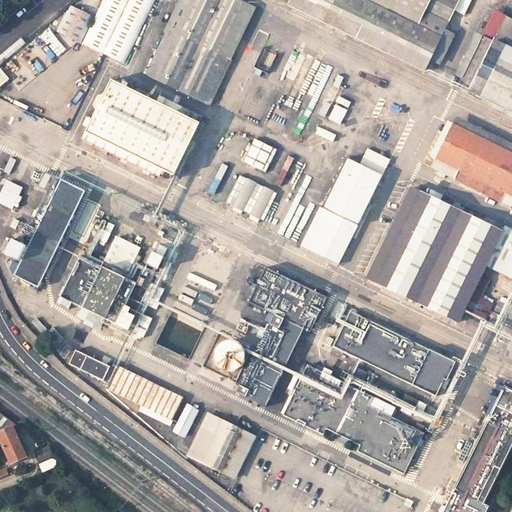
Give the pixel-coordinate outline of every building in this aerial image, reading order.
[(155,0),(102,0),(95,14),(73,2),(60,27),(125,60),(155,0)] [(259,9),(241,0),(180,0),(166,28),(169,29),(146,72),(209,105),(259,9)] [(427,70),(461,0),(295,0),(291,8),(426,73),(427,70)] [(481,38),(457,87),(511,113),(511,23),(504,20),(492,43),(481,38)] [(197,123),(110,78),(80,135),(167,180),(197,123)] [(511,157),(453,128),(432,169),(511,209),(511,157)] [(239,161),(264,172),(274,148),(250,137),(239,161)] [(378,178),(340,159),(297,244),(335,263),(378,178)] [(78,189),(39,171),(32,185),(48,193),(23,245),(6,237),(0,250),(0,252),(15,260),(9,273),(32,284),(78,189)] [(261,221),(273,190),(235,174),(223,206),(261,221)] [(2,178),(0,183),(0,204),(11,209),(21,187),(2,178)] [(499,230),(419,191),(415,198),(496,237),(499,230)] [(415,198),(406,193),(364,281),(454,324),(459,314),(480,323),(487,307),(467,297),(481,268),(507,281),(511,272),(511,235),(499,230),(496,237),(415,198)] [(74,254),(54,294),(125,329),(145,289),(119,276),(134,247),(110,235),(96,265),(74,254)] [(157,254),(146,249),(141,260),(152,265),(157,254)] [(224,267),(225,264),(225,263),(224,259),(222,256),(221,255),(219,252),(216,251),(213,249),(210,249),(207,249),(204,250),(201,251),(198,253),(197,254),(195,257),(194,260),(193,262),(193,266),(194,268),(194,271),(196,274),(198,276),(201,278),(203,279),(206,280),(209,280),(213,280),(216,279),(219,277),(221,275),(223,272),(224,269),(224,267)] [(264,272),(247,306),(272,318),(234,395),(263,409),(300,334),(307,337),(324,302),(264,272)] [(208,300),(208,297),(208,296),(207,293),(206,290),(205,288),(202,286),(199,284),(196,283),(194,282),(191,282),(188,283),(185,284),(180,288),(179,290),(177,293),(177,296),(177,299),(177,302),(178,304),(180,307),(182,310),(184,312),(186,312),(190,313),(193,314),(195,313),(198,313),(201,311),(204,309),(206,306),(207,303),(208,300)] [(154,284),(148,296),(158,301),(164,289),(154,284)] [(183,356),(200,322),(169,306),(152,341),(183,356)] [(442,358),(349,312),(331,350),(432,399),(436,391),(438,392),(450,367),(441,362),(442,358)] [(140,314),(131,332),(140,337),(149,319),(140,314)] [(214,331),(196,367),(228,382),(246,346),(214,331)] [(63,361),(96,376),(102,363),(81,354),(69,348),(63,361)] [(175,398),(112,368),(102,388),(165,419),(175,398)] [(340,385),(304,368),(280,417),(320,437),(324,429),(358,445),(354,454),(400,476),(420,435),(387,420),(391,410),(355,392),(363,375),(349,368),(340,385)] [(498,474),(511,446),(511,397),(503,393),(443,511),(486,511),(504,477),(498,474)] [(185,402),(170,431),(182,438),(198,409),(185,402)] [(432,412),(414,403),(408,415),(426,424),(432,412)] [(0,415),(0,425),(6,430),(0,432),(0,441),(11,465),(25,458),(11,427),(14,426),(0,415)] [(201,464),(226,477),(246,436),(202,415),(196,428),(181,455),(201,464)] [(44,447),(32,452),(37,463),(49,458),(44,447)] [(50,460),(38,466),(41,472),(54,467),(50,460)] [(6,470),(1,473),(2,475),(0,475),(0,479),(9,475),(6,470)]
